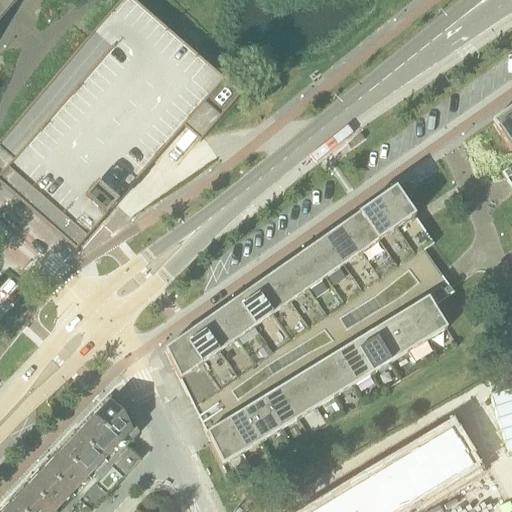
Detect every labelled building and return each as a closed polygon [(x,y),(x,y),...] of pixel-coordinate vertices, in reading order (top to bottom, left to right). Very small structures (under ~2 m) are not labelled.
[(0,0),(0,12),(2,14),(8,4),(11,0),(0,0)] [(88,40),(0,141),(0,159),(0,160),(9,167),(6,171),(25,187),(26,187),(86,240),(104,219),(105,219),(116,206),(183,129),(200,144),(203,140),(210,132),(241,97),(130,0),(123,0),(92,35),(88,40)] [(505,114),(491,124),(494,128),(511,152),(511,151),(511,150),(511,113),(510,111),(505,114)] [(511,167),(501,175),(504,179),(505,181),(506,182),(506,181),(511,189),(511,167)] [(395,191),(376,204),(396,232),(395,233),(405,248),(414,241),(423,253),(424,253),(433,246),(418,224),(413,217),(396,193),(395,191)] [(376,204),(359,217),(378,244),(395,233),(396,232),(376,204)] [(359,217),(341,229),(360,257),(378,244),(359,217)] [(341,229),(323,241),(343,269),(360,257),(341,229)] [(323,241),(305,254),(325,282),(343,269),(323,241)] [(305,254),(288,266),(307,294),(325,282),(305,254)] [(288,266),(270,278),(290,306),(307,294),(288,266)] [(270,278),(252,291),(272,319),(290,306),(270,278)] [(442,279),(424,292),(435,308),(453,295),(450,290),(449,289),(448,289),(442,279)] [(252,291),(235,303),(254,331),(272,319),(252,291)] [(428,300),(408,312),(414,321),(427,343),(446,331),(433,309),(428,300)] [(233,304),(217,316),(219,319),(236,343),(254,331),(235,303),(233,304)] [(408,312),(390,324),(395,333),(409,354),(427,343),(414,321),(408,312)] [(217,316),(199,328),(202,331),(219,356),(236,343),(219,319),(217,316)] [(390,324),(371,335),(377,344),(390,366),(409,354),(395,333),(390,324)] [(199,328),(182,340),(184,344),(201,368),(219,356),(202,331),(199,328)] [(371,335),(353,346),(358,355),(372,377),(390,366),(377,344),(371,335)] [(182,340),(164,352),(166,356),(171,365),(188,400),(207,387),(198,370),(201,368),(184,344),(182,340)] [(353,346),(335,357),(340,366),(353,388),(372,377),(358,355),(353,346)] [(335,357),(316,369),(322,378),(335,399),(353,388),(340,366),(335,357)] [(316,369),(298,380),(303,389),(316,411),(335,399),(322,378),(316,369)] [(298,380),(279,391),(285,400),(298,422),(316,411),(303,389),(298,380)] [(279,391),(261,402),(266,411),(280,433),(298,422),(285,400),(279,391)] [(261,402),(242,414),(248,423),(261,444),(280,433),(266,411),(261,402)] [(109,404),(5,511),(92,511),(139,462),(128,452),(133,447),(130,444),(139,435),(128,414),(123,417),(109,404)] [(220,414),(201,426),(222,468),(243,456),(229,434),(230,433),(226,424),(220,414)] [(242,414),(226,424),(230,433),(229,434),(243,456),(261,444),(248,423),(242,414)] [(450,433),(319,511),(403,511),(472,471),(466,461),(467,460),(457,443),(456,444),(450,433)]
